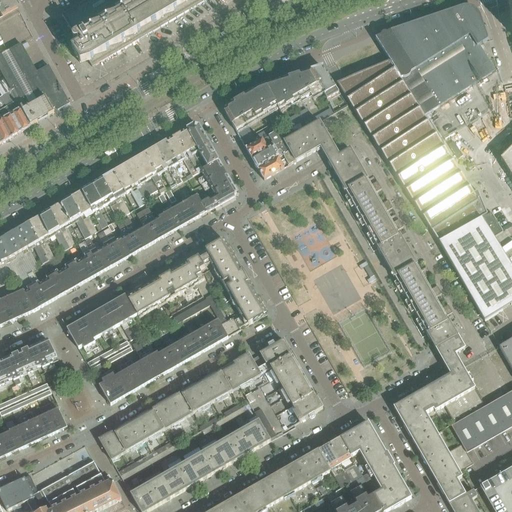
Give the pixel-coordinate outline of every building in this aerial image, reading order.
[(0,0),(0,11),(3,17),(18,9),(13,0),(0,0)] [(89,0),(62,16),(80,47),(72,51),(81,66),(90,63),(92,68),(94,69),(94,68),(209,0),(89,0)] [(511,149),(501,161),(511,178),(511,0),(507,0),(508,3),(511,16),(511,149)] [(496,73),(480,47),(488,42),(483,27),(480,17),(478,14),(476,12),(474,10),(471,9),(467,8),(464,8),(393,33),(395,36),(440,108),(496,73)] [(440,108),(395,36),(393,33),(392,32),(376,40),(383,52),(394,70),(425,117),(440,108)] [(70,105),(49,67),(37,74),(21,46),(0,57),(0,71),(5,81),(11,92),(10,92),(31,127),(54,114),(70,105)] [(451,160),(445,150),(441,143),(424,118),(390,64),(346,81),(337,85),(380,153),(381,153),(435,238),(439,244),(486,217),(486,216),(487,216),(486,213),(482,206),(480,202),(480,201),(481,201),(481,200),(480,199),(477,192),(473,194),(469,188),(463,177),(452,161),(451,160)] [(339,94),(323,69),(311,73),(322,93),(328,104),(333,101),(341,97),(339,94)] [(312,99),(322,93),(311,73),(265,87),(259,89),(244,98),(227,108),(225,114),(237,133),(247,128),(278,109),(279,110),(285,106),(287,109),(300,101),(301,103),(311,97),(312,99)] [(11,92),(5,81),(0,83),(0,84),(6,95),(10,92),(11,92)] [(32,128),(31,127),(10,92),(6,95),(0,98),(0,116),(13,139),(32,128)] [(13,139),(0,116),(0,141),(2,145),(13,139)] [(304,132),(285,143),(296,164),(311,155),(316,153),(321,149),(324,155),(327,159),(329,163),(339,157),(337,153),(335,149),(334,148),(326,134),(320,123),(317,125),(314,126),(304,132)] [(219,163),(199,129),(194,127),(187,132),(199,153),(208,169),(219,163)] [(254,139),(247,128),(237,133),(243,145),(254,139)] [(194,156),(199,153),(187,132),(176,138),(198,175),(202,173),(203,171),(194,156)] [(261,142),(246,151),(264,182),(296,164),(285,143),(281,136),(279,134),(278,132),(277,133),(274,135),(271,136),(269,138),(266,139),(263,141),(261,142)] [(198,175),(176,138),(166,144),(179,165),(184,162),(191,176),(186,179),(188,181),(198,175)] [(179,165),(166,144),(157,149),(178,187),(188,181),(186,179),(181,181),(174,168),(179,165)] [(178,187),(157,149),(146,156),(158,178),(162,175),(172,190),(178,187)] [(397,238),(387,220),(366,183),(368,181),(356,161),(351,151),(339,157),(329,163),(387,265),(408,252),(400,237),(397,238)] [(158,178),(146,156),(135,162),(154,195),(158,192),(161,197),(167,193),(158,178)] [(154,195),(135,162),(124,168),(136,190),(138,192),(146,206),(152,202),(149,198),(154,195)] [(202,187),(225,174),(219,163),(208,169),(203,171),(202,173),(205,178),(199,181),(202,187)] [(136,190),(124,168),(114,175),(126,196),(131,193),(140,209),(146,206),(138,192),(134,194),(133,192),(136,190)] [(231,185),(225,174),(202,187),(205,193),(211,189),(214,194),(231,185)] [(121,199),(126,196),(114,175),(104,181),(115,202),(119,200),(121,203),(117,205),(125,218),(127,217),(130,215),(121,199)] [(117,205),(115,202),(104,181),(92,187),(104,208),(109,205),(118,222),(122,220),(124,219),(125,218),(117,205)] [(235,199),(236,193),(231,185),(214,194),(210,196),(212,200),(216,198),(221,207),(235,199)] [(99,211),(104,208),(92,187),(83,193),(93,214),(96,218),(95,218),(99,225),(96,227),(99,233),(108,228),(99,211)] [(184,200),(177,188),(166,195),(173,207),(184,200)] [(88,217),(93,214),(83,193),(71,200),(91,238),(98,234),(88,217)] [(168,205),(163,196),(160,198),(165,207),(168,205)] [(221,207),(216,198),(212,200),(210,196),(200,202),(207,215),(221,207)] [(207,215),(200,202),(198,198),(191,201),(190,199),(183,203),(184,206),(178,209),(188,226),(207,215)] [(91,238),(71,200),(61,206),(72,227),(76,224),(85,241),(91,238)] [(67,230),(72,227),(61,206),(50,212),(70,250),(76,247),(75,245),(67,230)] [(170,236),(160,219),(156,222),(148,209),(143,212),(159,242),(170,236)] [(188,226),(178,209),(173,212),(172,210),(164,214),(165,216),(160,219),(170,236),(188,226)] [(70,250),(50,212),(40,218),(50,240),(55,237),(63,254),(70,250)] [(159,242),(143,212),(137,216),(144,228),(140,231),(149,248),(159,242)] [(511,305),(511,267),(494,239),(503,233),(491,214),(488,216),(486,217),(439,244),(483,321),(484,321),(485,323),(511,305)] [(149,248),(140,231),(137,225),(133,227),(129,220),(127,217),(125,218),(124,219),(122,220),(124,223),(140,253),(149,248)] [(46,242),(50,240),(40,218),(29,224),(48,263),(54,259),(46,242)] [(140,253),(124,223),(118,227),(125,239),(121,241),(131,258),(140,253)] [(48,263),(29,224),(19,230),(30,252),(34,249),(43,266),(48,263)] [(0,289),(18,281),(27,275),(33,272),(34,271),(38,268),(30,252),(19,230),(0,241),(0,289)] [(131,258),(121,241),(120,239),(116,242),(109,230),(104,233),(121,264),(131,258)] [(121,264),(104,233),(98,236),(105,248),(101,251),(112,269),(121,264)] [(112,269),(101,251),(97,253),(90,241),(85,244),(102,275),(112,269)] [(233,262),(231,258),(234,256),(231,250),(228,252),(225,247),(227,247),(224,242),(206,252),(207,254),(199,258),(204,267),(210,263),(218,277),(238,265),(235,261),(233,262)] [(45,308),(84,285),(102,275),(85,244),(79,247),(86,260),(78,264),(77,262),(71,265),(65,268),(66,270),(59,275),(58,272),(46,279),(48,281),(40,286),(33,272),(27,275),(45,308)] [(446,324),(431,296),(415,268),(417,267),(408,252),(387,265),(433,346),(455,334),(449,323),(446,324)] [(205,281),(200,272),(205,269),(204,267),(199,258),(198,257),(186,263),(187,265),(179,270),(189,289),(193,287),(195,291),(198,289),(196,285),(199,283),(199,285),(205,281)] [(254,293),(251,289),(250,290),(247,286),(250,284),(244,273),(242,273),(238,265),(218,277),(234,305),(254,293)] [(368,266),(364,269),(370,279),(374,277),(368,266)] [(176,296),(189,289),(179,270),(171,274),(170,273),(158,279),(159,281),(151,286),(161,305),(171,299),(171,300),(176,297),(176,296)] [(45,308),(27,275),(18,281),(24,293),(5,302),(15,322),(34,314),(45,308)] [(161,305),(151,286),(142,291),(142,289),(135,293),(136,294),(127,299),(128,300),(127,300),(136,318),(138,317),(138,318),(161,305)] [(263,307),(260,301),(257,303),(254,298),(256,298),(254,293),(234,305),(242,319),(235,322),(240,330),(248,326),(249,327),(267,317),(264,312),(263,312),(260,308),(263,307)] [(235,322),(234,320),(227,324),(211,297),(206,300),(207,301),(174,320),(178,326),(182,324),(210,307),(219,322),(217,323),(227,340),(241,332),(240,330),(235,322)] [(136,318),(127,300),(126,298),(116,304),(130,329),(136,326),(133,320),(136,318)] [(0,329),(15,322),(5,302),(0,303),(0,329)] [(130,329),(116,304),(106,309),(117,329),(121,327),(130,343),(137,340),(130,329)] [(117,329),(106,309),(96,315),(110,340),(117,336),(114,331),(117,329)] [(110,340),(96,315),(87,320),(98,340),(102,338),(105,343),(110,340)] [(98,340),(87,320),(77,326),(93,353),(98,350),(94,342),(98,340)] [(227,340),(217,323),(209,327),(219,345),(227,340)] [(93,353),(77,326),(68,331),(79,351),(83,348),(87,356),(93,353)] [(219,345),(209,327),(199,333),(210,350),(219,345)] [(210,350),(199,333),(190,338),(200,356),(210,350)] [(455,356),(465,351),(462,346),(455,334),(433,346),(440,359),(451,377),(463,370),(455,356)] [(200,356),(190,338),(181,344),(191,361),(200,356)] [(323,411),(314,395),(311,397),(307,389),(290,360),(293,359),(283,341),(270,348),(271,350),(252,361),(261,377),(240,389),(256,416),(271,443),(295,429),(294,427),(323,411)] [(511,341),(499,349),(511,371),(511,341)] [(59,364),(48,343),(19,356),(29,378),(30,381),(36,378),(34,375),(39,373),(38,370),(42,368),(45,374),(56,369),(54,366),(59,364)] [(158,380),(144,355),(145,354),(139,344),(133,347),(143,363),(139,366),(149,385),(158,380)] [(191,361),(181,344),(177,346),(187,363),(191,361)] [(187,363),(177,346),(168,351),(178,368),(187,363)] [(168,374),(159,356),(158,355),(154,357),(150,351),(145,354),(144,355),(158,380),(168,374)] [(178,368),(168,351),(159,356),(168,374),(178,368)] [(29,378),(19,356),(0,364),(0,391),(11,387),(9,383),(13,381),(16,387),(26,383),(25,380),(29,378)] [(261,377),(252,361),(249,356),(233,365),(235,367),(211,381),(222,400),(240,389),(261,377)] [(149,385),(139,366),(135,368),(131,362),(126,366),(140,390),(149,385)] [(140,390),(126,366),(116,371),(120,377),(130,396),(140,390)] [(485,409),(464,371),(463,370),(451,377),(424,392),(434,410),(436,413),(446,407),(456,425),(465,420),(479,412),(485,409)] [(130,396),(120,377),(115,379),(111,373),(106,376),(121,401),(130,396)] [(121,401),(106,376),(101,379),(104,385),(100,388),(111,407),(121,401)] [(213,405),(222,400),(211,381),(184,396),(182,394),(167,402),(180,424),(213,405)] [(436,435),(428,421),(425,416),(434,410),(424,392),(394,409),(416,447),(436,435)] [(511,428),(511,409),(505,397),(504,398),(501,392),(493,397),(494,399),(490,401),(492,405),(507,431),(511,428)] [(146,443),(180,424),(167,402),(152,411),(153,414),(135,424),(146,443)] [(507,431),(492,405),(485,409),(479,412),(494,439),(507,431)] [(67,430),(59,411),(55,413),(51,406),(40,411),(43,418),(36,422),(32,414),(26,417),(38,443),(67,430)] [(494,439),(479,412),(465,420),(480,447),(494,439)] [(250,423),(245,415),(236,421),(238,427),(244,424),(245,424),(246,426),(250,423)] [(271,443),(256,416),(251,419),(254,424),(230,438),(242,460),(271,443)] [(38,443),(26,417),(20,420),(24,427),(16,431),(13,423),(6,426),(10,434),(1,438),(9,457),(38,443)] [(465,420),(456,425),(451,428),(462,447),(466,455),(480,447),(465,420)] [(112,463),(146,443),(135,424),(117,435),(115,432),(100,441),(112,463)] [(390,462),(381,447),(368,424),(340,440),(351,458),(360,453),(371,472),(390,462)] [(433,477),(468,457),(466,455),(462,447),(448,456),(436,435),(416,447),(433,477)] [(0,461),(9,457),(1,438),(0,438),(0,461)] [(242,460),(230,438),(203,454),(215,475),(242,460)] [(331,473),(341,490),(352,484),(362,478),(351,458),(340,440),(319,452),(331,473)] [(331,473),(319,452),(291,468),(303,489),(312,484),(313,486),(323,480),(324,482),(329,480),(326,476),(331,473)] [(215,475),(203,454),(174,471),(186,492),(215,475)] [(465,497),(457,482),(461,479),(459,474),(473,466),(468,457),(433,477),(449,506),(465,497)] [(389,511),(411,500),(401,481),(390,462),(371,472),(371,473),(362,478),(366,483),(366,484),(374,479),(382,492),(373,497),(381,511),(389,511)] [(101,511),(122,502),(109,477),(103,480),(94,463),(42,492),(38,494),(30,477),(0,491),(0,497),(6,511),(9,511),(29,503),(33,511),(101,511)] [(303,489),(291,468),(263,484),(276,505),(284,500),(285,502),(296,496),(295,494),(303,489)] [(511,511),(511,470),(493,481),(480,489),(493,511),(511,511)] [(186,492),(174,471),(147,486),(159,507),(186,492)] [(351,492),(366,483),(362,478),(352,484),(347,487),(351,492)] [(276,505),(263,484),(235,500),(241,511),(267,511),(268,511),(267,510),(276,505)] [(140,511),(151,511),(159,507),(147,486),(131,495),(140,511)] [(381,511),(373,497),(373,498),(368,501),(361,488),(351,494),(358,507),(353,509),(354,511),(381,511)] [(474,511),(469,502),(477,498),(473,492),(465,497),(449,506),(452,511),(474,511)] [(354,511),(353,509),(349,511),(342,499),(331,505),(334,511),(333,511),(354,511)] [(241,511),(235,500),(214,511),(241,511)] [(303,511),(315,511),(318,510),(321,509),(318,503),(303,511)]
